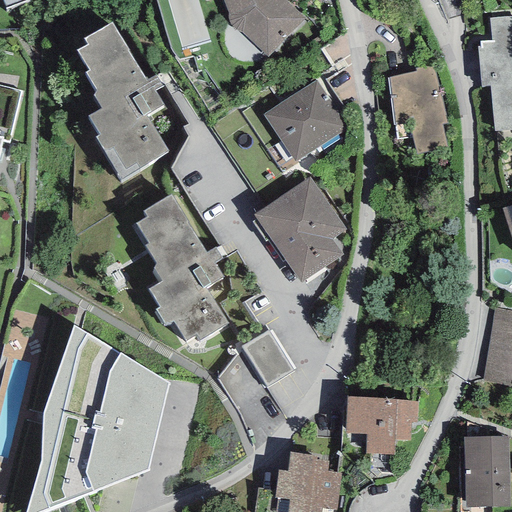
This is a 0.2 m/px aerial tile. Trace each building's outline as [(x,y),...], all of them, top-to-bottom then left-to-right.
[(2,0),(6,8),(26,0),(2,0)] [(275,0),(216,0),(226,32),(266,71),(304,31),(277,2),(275,0)] [(480,50),(476,50),(480,91),(489,90),(494,134),(511,132),(511,18),(489,21),(491,44),(480,45),(480,50)] [(115,34),(74,58),(110,120),(92,130),(129,194),(172,169),(140,114),(156,104),(115,34)] [(413,75),(386,80),(395,129),(412,126),(417,154),(444,149),(440,125),(445,125),(434,66),(412,70),(413,75)] [(320,81),(261,123),(294,170),(353,128),(320,81)] [(0,90),(0,145),(0,143),(8,144),(21,95),(0,90)] [(308,182),(253,220),(300,287),(341,259),(329,242),(343,232),(308,182)] [(171,208),(136,231),(168,281),(145,296),(190,364),(233,335),(198,282),(214,272),(171,208)] [(511,208),(500,213),(511,249),(511,208)] [(511,311),(494,309),(482,383),(511,387),(511,311)] [(270,332),(240,350),(264,389),(294,371),(270,332)] [(167,389),(72,333),(42,418),(41,465),(28,511),(55,511),(147,475),(167,389)] [(418,404),(345,402),(344,437),(367,437),(367,456),(393,457),(394,443),(410,444),(410,425),(417,425),(418,404)] [(508,440),(462,442),(464,511),(469,511),(510,511),(508,440)] [(315,461),(288,457),(286,476),(277,475),(271,511),(335,511),(340,478),(326,476),(327,466),(314,464),(315,461)]
